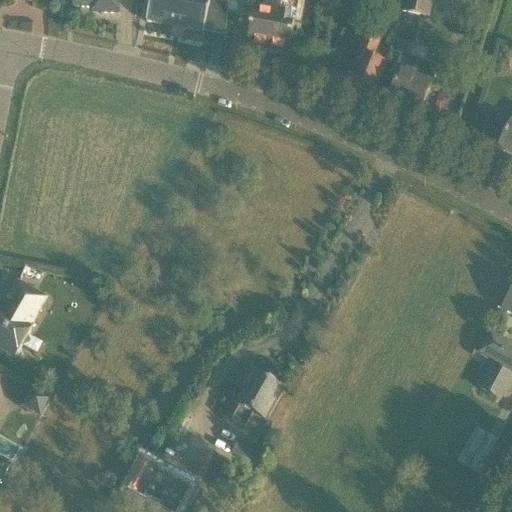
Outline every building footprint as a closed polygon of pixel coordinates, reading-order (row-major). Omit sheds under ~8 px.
[(73,0),(73,10),(89,10),(89,15),(101,16),(117,17),(118,11),(118,0),(73,0)] [(226,19),(227,0),(150,0),(146,22),(162,26),(162,25),(202,34),(204,35),(208,15),(226,19)] [(279,0),(276,17),(253,13),(246,48),(288,56),(294,21),(293,21),(296,0),(279,0)] [(427,19),(431,0),(403,0),(400,14),(427,19)] [(380,42),(365,36),(351,74),(355,75),(350,89),(374,98),(386,66),(372,61),(380,42)] [(394,75),(399,77),(389,104),(420,116),(437,71),(401,57),(394,75)] [(37,98),(30,133),(49,137),(48,142),(62,145),(63,140),(80,144),(80,147),(97,151),(103,121),(88,118),(89,109),(72,105),(73,102),(55,99),(54,102),(37,98)] [(511,126),(499,152),(511,158),(511,126)] [(10,193),(5,217),(52,227),(57,203),(10,193)] [(18,285),(1,314),(0,313),(0,352),(15,361),(48,302),(18,285)] [(511,294),(503,312),(511,316),(511,294)] [(511,347),(505,344),(494,364),(511,374),(511,347)] [(511,378),(492,367),(479,392),(499,402),(511,378)] [(266,424),(282,394),(255,379),(237,409),(239,410),(233,422),(244,429),(252,416),(266,424)] [(35,395),(31,402),(34,412),(41,416),(48,402),(35,395)] [(470,430),(455,464),(480,475),(495,441),(470,430)] [(165,435),(149,464),(195,489),(211,460),(165,435)] [(242,439),(233,456),(241,460),(257,468),(265,451),(242,439)] [(0,487),(1,488),(12,469),(0,462),(0,487)] [(225,470),(220,481),(227,485),(233,474),(225,470)]
